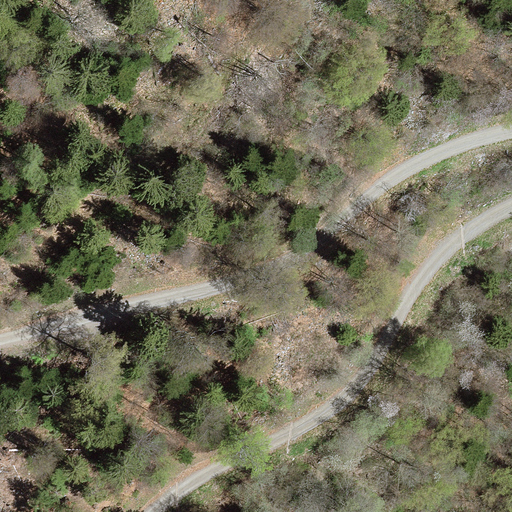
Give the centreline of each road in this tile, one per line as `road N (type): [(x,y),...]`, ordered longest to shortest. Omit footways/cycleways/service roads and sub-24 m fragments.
road 1 (track): [(0,348),(260,280),(313,256),(396,181),(454,151),(511,134)]
road 2 (track): [(511,211),(431,265),(367,375),(335,407),(154,511)]
